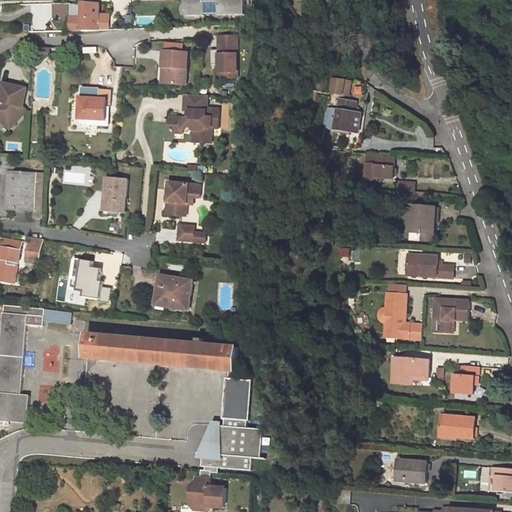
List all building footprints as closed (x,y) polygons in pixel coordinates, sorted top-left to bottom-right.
[(251,0),(187,0),(188,17),(252,15),(251,0)] [(69,29),(98,28),(98,3),(79,4),(80,15),(69,15),(69,29)] [(50,21),(65,21),(65,6),(50,6),(50,21)] [(238,34),(219,34),(220,56),(214,56),(214,63),(220,63),(220,77),(238,77),(238,34)] [(36,46),(35,63),(43,63),(52,54),(52,46),(36,46)] [(188,51),(163,49),(162,65),(167,65),(166,82),(186,83),(188,51)] [(326,93),(351,95),(352,78),(327,77),(326,93)] [(323,123),(346,128),(342,144),(354,147),(369,82),(367,81),(358,81),(355,99),(338,95),(335,106),(326,105),(323,123)] [(0,101),(0,118),(11,128),(25,113),(17,107),(18,104),(23,105),(25,86),(3,83),(0,101)] [(81,85),(79,116),(80,119),(81,120),(82,121),(85,122),(106,124),(108,104),(110,104),(111,104),(111,87),(81,85)] [(192,125),(196,128),(196,134),(206,135),(205,141),(214,141),(214,126),(220,126),(222,108),(209,107),(210,94),(185,92),(184,109),(188,109),(187,116),(184,118),(182,116),(171,115),(171,125),(176,130),(183,131),(184,128),(189,128),(192,125)] [(17,107),(25,113),(28,109),(23,105),(18,104),(17,107)] [(384,173),(392,174),(396,172),(397,165),(394,162),(394,156),(375,154),(374,164),(366,163),(365,178),(378,180),(384,173)] [(9,156),(0,155),(0,168),(8,169),(9,156)] [(36,173),(9,172),(7,207),(34,208),(36,173)] [(129,179),(108,177),(106,193),(111,194),(109,210),(126,212),(129,179)] [(401,192),(416,193),(417,181),(402,180),(401,192)] [(203,183),(170,181),(168,213),(188,214),(189,202),(189,196),(196,196),(202,197),(203,183)] [(404,203),(396,202),(395,216),(403,217),(404,203)] [(434,206),(404,203),(403,217),(395,216),(394,228),(433,231),(434,206)] [(194,226),(179,224),(178,239),(193,240),(194,232),(194,226)] [(206,233),(194,232),(193,240),(206,242),(206,233)] [(18,277),(24,240),(3,236),(0,256),(0,258),(3,259),(0,279),(14,282),(15,276),(18,277)] [(40,260),(44,240),(31,238),(27,258),(40,260)] [(418,272),(457,275),(458,262),(444,261),(444,254),(413,252),(412,265),(418,266),(418,272)] [(192,308),(196,279),(162,275),(160,294),(164,294),(163,301),(171,302),(171,306),(192,308)] [(383,311),(383,313),(383,315),(384,318),(386,320),(389,321),(388,329),(403,331),(402,337),(425,339),(426,324),(408,322),(411,293),(392,291),(390,306),(387,307),(385,308),(383,311)] [(474,301),(440,298),(436,332),(453,333),(455,320),(460,321),(472,322),(474,301)] [(9,426),(10,422),(28,424),(31,396),(22,395),(28,326),(45,327),(46,309),(6,306),(5,323),(2,352),(0,373),(0,421),(1,421),(1,425),(9,426)] [(229,370),(235,371),(237,347),(90,335),(88,358),(229,370)] [(395,359),(392,384),(409,386),(410,377),(414,377),(428,379),(430,363),(395,359)] [(437,378),(444,379),(445,368),(438,367),(437,378)] [(453,395),(473,398),(475,388),(476,379),(480,380),(481,369),(460,367),(459,378),(455,377),(453,395)] [(234,379),(228,378),(227,378),(223,419),(225,420),(248,422),(250,422),(254,380),(234,379)] [(38,401),(49,402),(51,386),(40,385),(38,401)] [(473,441),(475,420),(439,416),(437,435),(455,437),(454,439),(473,441)] [(248,422),(225,420),(225,426),(223,426),(223,422),(214,421),(198,459),(203,459),(202,467),(252,471),(253,459),(262,460),(265,430),(248,428),(248,422)] [(428,485),(430,464),(399,461),(396,479),(407,480),(407,483),(428,485)] [(511,471),(493,469),(492,476),(497,476),(494,493),(511,494),(511,471)] [(197,511),(196,511),(207,511),(208,509),(216,510),(228,511),(229,492),(214,491),(215,480),(204,479),(197,478),(196,482),(193,486),(192,497),(198,501),(197,511)]
